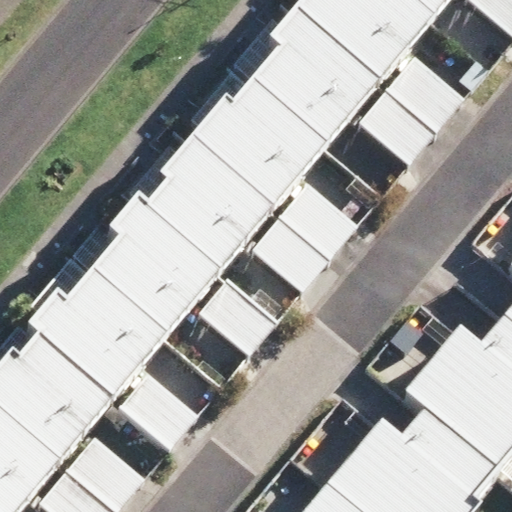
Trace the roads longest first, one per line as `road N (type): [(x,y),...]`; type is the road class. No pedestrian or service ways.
road 1 (residential): [(171,511),(511,118)]
road 2 (residential): [(0,140),(118,0)]
